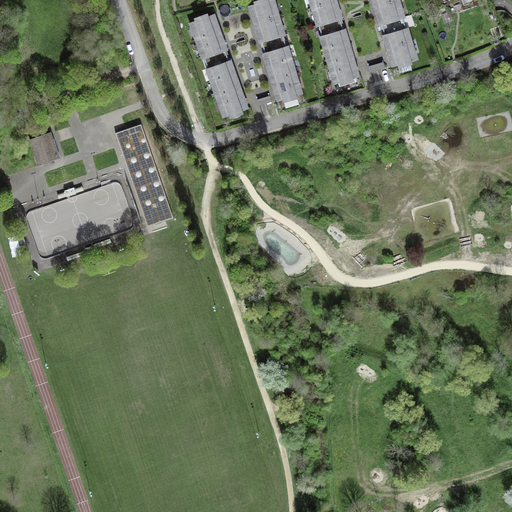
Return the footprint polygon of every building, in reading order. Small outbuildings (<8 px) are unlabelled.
[(268,0),(262,0),(242,5),(252,42),(278,35),(268,0)] [(331,0),(303,0),(311,27),(337,20),(331,0)] [(393,0),(365,0),(372,25),(398,19),(393,0)] [(214,12),(189,21),(202,58),(203,58),(205,62),(227,54),(225,50),(227,49),(214,12)] [(403,28),(377,35),(387,71),(413,65),(403,28)] [(354,82),(341,30),(315,37),(329,88),(354,82)] [(296,99),(282,47),(257,54),(271,105),(296,99)] [(248,107),(231,58),(228,59),(227,54),(205,62),(207,67),(205,67),(223,117),(248,107)] [(147,227),(174,217),(141,123),(115,132),(147,227)] [(60,157),(51,131),(29,138),(38,164),(44,162),(45,165),(54,162),(54,159),(60,157)]
